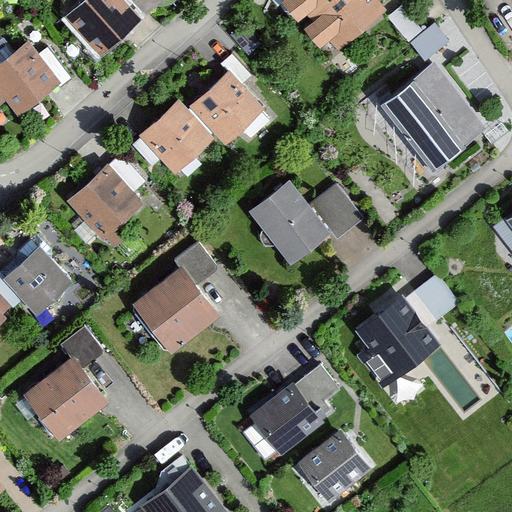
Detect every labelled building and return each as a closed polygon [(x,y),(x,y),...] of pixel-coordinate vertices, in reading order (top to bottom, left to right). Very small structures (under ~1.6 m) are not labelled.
[(158,0),(76,0),(62,13),(99,54),(158,0)] [(381,3),(377,0),(295,0),(333,44),(381,3)] [(410,35),(424,23),(404,0),(402,0),(389,11),(410,35)] [(436,17),(412,36),(427,55),(452,35),(436,17)] [(58,80),(24,38),(0,57),(0,101),(4,98),(17,114),(58,80)] [(482,124),(432,60),(380,100),(430,164),(482,124)] [(262,109),(224,70),(185,107),(175,96),(136,135),(173,173),(213,134),(224,145),(262,109)] [(140,200),(105,163),(66,200),(110,247),(130,229),(120,218),(140,200)] [(247,210),(286,260),(327,228),(333,235),(359,215),(333,182),(307,202),(288,178),(247,210)] [(511,207),(492,223),(511,247),(511,207)] [(134,301),(170,348),(218,311),(196,283),(216,268),(196,242),(173,261),(178,267),(134,301)] [(75,281),(38,245),(3,280),(40,316),(75,281)] [(454,304),(432,274),(403,295),(400,291),(353,326),(367,344),(356,352),(380,385),(438,342),(426,325),(454,304)] [(57,347),(67,359),(25,391),(58,434),(109,395),(85,364),(100,352),(81,328),(57,347)] [(335,387),(318,363),(294,381),(291,378),(248,410),(280,452),(326,417),(315,402),(335,387)] [(372,465),(340,426),(298,460),(330,499),(372,465)] [(225,511),(190,466),(140,504),(146,511),(225,511)]
